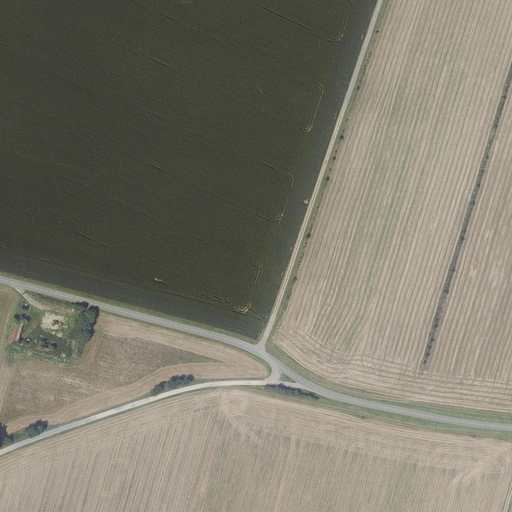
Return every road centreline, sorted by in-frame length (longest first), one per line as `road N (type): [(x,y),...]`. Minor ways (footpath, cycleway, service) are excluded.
road 1 (tertiary): [(511,427),(345,399),(245,345),(0,279)]
road 2 (track): [(258,351),(378,0)]
road 3 (track): [(309,386),(199,386),(0,453)]
